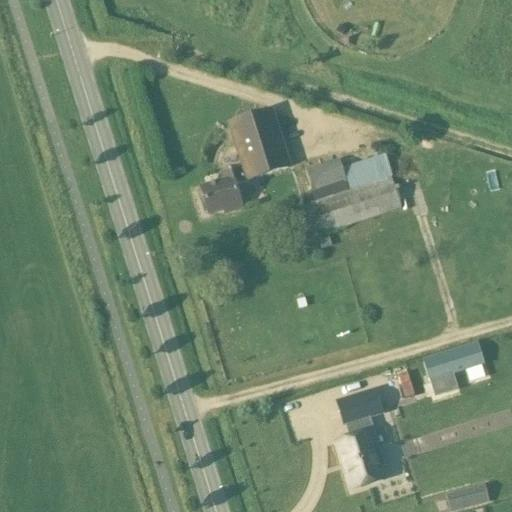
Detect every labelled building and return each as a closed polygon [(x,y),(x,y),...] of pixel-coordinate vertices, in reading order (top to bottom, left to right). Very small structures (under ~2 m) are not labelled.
[(228,125),(242,167),(246,182),(289,169),(272,111),(228,125)] [(402,210),(391,178),(350,191),(339,162),(304,173),(314,203),(302,208),(312,239),(402,210)] [(246,182),(242,167),(220,174),(223,183),(200,190),(208,215),(223,211),(224,214),(242,209),(234,186),(246,182)] [(445,402),(464,396),(459,381),(492,370),(486,352),(435,368),(445,402)] [(407,372),(396,374),(401,398),(412,396),(407,372)] [(382,413),(376,392),(338,403),(343,424),(345,423),(350,439),(337,442),(350,489),(380,480),(377,468),(382,467),(377,451),(373,452),(368,434),(361,436),(357,420),(382,413)] [(451,511),(475,506),(471,490),(446,496),(449,511),(451,511)]
